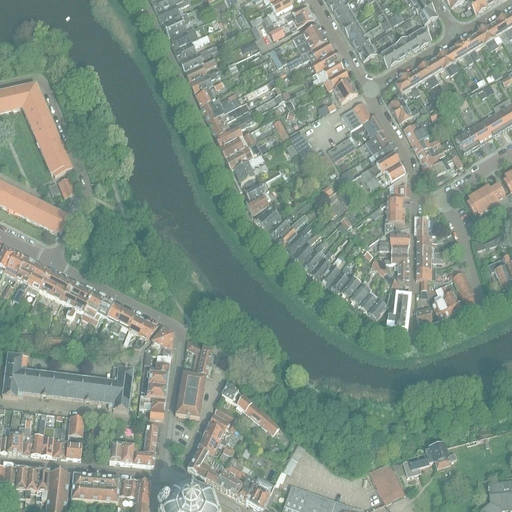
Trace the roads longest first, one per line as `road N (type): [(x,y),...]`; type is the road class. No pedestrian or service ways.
road 1 (residential): [(140,0),(250,227),(367,329),(409,338)]
road 2 (residential): [(157,476),(180,331),(54,261)]
road 3 (residential): [(0,85),(41,79),(86,184),(54,261)]
road 4 (residential): [(0,462),(157,476)]
road 5 (residential): [(417,198),(409,338)]
road 6 (residential): [(417,198),(406,162),(364,91)]
